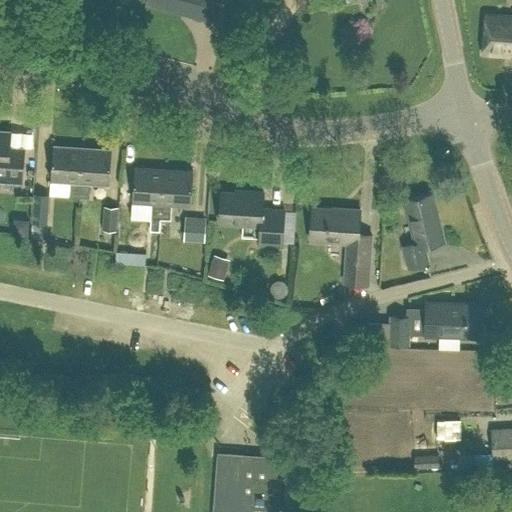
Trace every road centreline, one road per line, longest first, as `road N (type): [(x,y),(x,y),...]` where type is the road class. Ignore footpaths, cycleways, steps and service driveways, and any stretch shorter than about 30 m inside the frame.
road 1 (tertiary): [(464,114),(370,129),(290,129),(160,93),(0,64)]
road 2 (tertiary): [(511,240),(464,114)]
